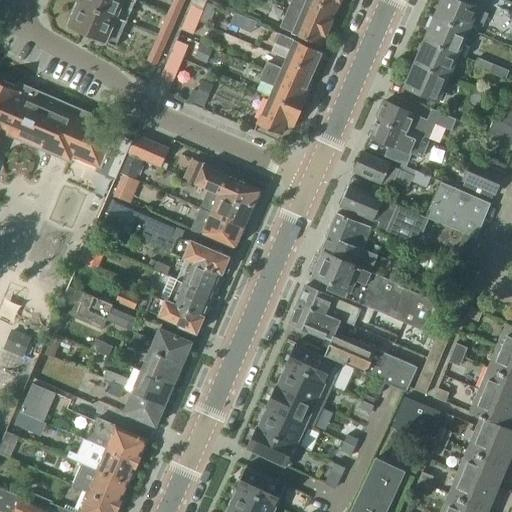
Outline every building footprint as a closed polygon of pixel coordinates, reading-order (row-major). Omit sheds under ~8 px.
[(126,0),(81,0),(80,3),(77,2),(75,4),(125,26),(135,4),(126,0)] [(185,0),(173,0),(166,17),(176,22),(185,0)] [(335,12),(308,0),(291,0),(287,11),(327,29),(335,12)] [(308,0),(335,12),(340,0),(308,0)] [(478,8),(458,0),(440,0),(433,17),(468,32),(478,8)] [(115,49),(125,26),(75,4),(66,27),(115,49)] [(186,16),(199,22),(204,10),(191,5),(186,16)] [(287,11),(279,27),(320,46),(327,29),(287,11)] [(199,22),(186,16),(181,30),(193,35),(199,22)] [(166,17),(161,29),(171,33),(176,22),(166,17)] [(468,32),(433,17),(424,39),(458,54),(468,32)] [(161,29),(156,40),(166,44),(171,33),(161,29)] [(275,43),(291,50),(287,60),(314,72),(323,53),(279,34),(275,43)] [(458,54),(424,39),(413,63),(448,78),(458,54)] [(166,44),(156,40),(151,51),(161,56),(166,44)] [(189,46),(177,41),(172,54),(184,59),(189,46)] [(161,56),(151,51),(146,62),(156,67),(161,56)] [(164,77),(176,81),(184,59),(172,54),(164,77)] [(478,58),(474,67),(490,73),(493,65),(478,58)] [(282,70),(267,64),(263,72),(309,92),(310,91),(307,89),(314,72),(287,60),(282,70)] [(403,86),(438,101),(448,78),(413,63),(403,86)] [(509,71),(493,65),(490,73),(506,80),(509,71)] [(258,80),(275,87),(271,96),(302,110),(309,92),(263,72),(258,80)] [(0,142),(4,132),(70,160),(73,155),(99,166),(97,171),(116,179),(131,143),(85,124),(88,117),(19,87),(18,90),(2,82),(0,85),(0,84),(0,142)] [(302,110),(271,96),(258,126),(281,136),(285,126),(293,129),(302,110)] [(427,120),(385,102),(377,119),(429,141),(436,124),(451,130),(455,120),(431,110),(427,120)] [(511,144),(511,104),(509,103),(501,122),(493,118),(487,133),(511,144)] [(409,153),(409,151),(429,160),(435,145),(429,142),(429,141),(377,119),(370,136),(409,153)] [(169,149),(136,135),(128,154),(161,168),(169,149)] [(411,182),(426,188),(431,178),(416,171),(413,177),(363,154),(355,171),(381,183),(382,182),(393,187),(394,183),(408,189),(411,182)] [(486,156),(483,163),(483,164),(504,174),(507,166),(498,163),(499,161),(486,156)] [(462,181),(465,183),(462,191),(491,203),(504,174),(483,164),(483,163),(472,158),(462,181)] [(120,173),(138,180),(143,166),(125,159),(120,173)] [(208,189),(219,194),(252,207),(260,189),(192,160),(184,179),(208,189)] [(113,196),(130,203),(139,182),(122,175),(113,196)] [(442,182),(427,218),(429,219),(476,239),(478,235),(491,203),(462,191),(442,182)] [(376,230),(417,248),(429,219),(427,218),(383,199),(351,186),(342,207),(374,220),(379,222),(376,230)] [(219,194),(208,189),(200,209),(243,227),(252,207),(219,194)] [(141,239),(171,252),(190,260),(222,274),(229,258),(182,238),(184,232),(112,200),(107,213),(122,219),(117,230),(129,235),(137,218),(148,223),(141,239)] [(200,209),(191,230),(202,235),(234,249),(243,227),(200,209)] [(336,214),(328,234),(367,250),(375,231),(372,230),(336,214)] [(328,234),(321,251),(325,252),(359,267),(369,271),(376,254),(367,250),(328,234)] [(90,249),(83,265),(97,271),(103,255),(90,249)] [(325,252),(315,275),(348,290),(345,298),(367,307),(381,313),(385,315),(430,334),(444,303),(399,284),(369,271),(359,267),(325,252)] [(222,274),(190,260),(180,281),(213,295),(222,274)] [(154,269),(167,275),(170,268),(157,262),(154,269)] [(210,309),(208,306),(213,295),(180,281),(169,276),(160,297),(204,315),(204,313),(208,313),(210,309)] [(306,285),(299,302),(345,322),(354,326),(361,309),(306,285)] [(62,313),(103,330),(107,320),(132,331),(138,316),(72,288),(62,313)] [(114,302),(134,311),(139,297),(120,289),(114,302)] [(203,324),(201,321),(204,315),(171,302),(160,297),(153,294),(146,309),(178,324),(178,326),(195,334),(197,331),(201,329),(203,324)] [(450,301),(446,311),(457,315),(461,305),(450,301)] [(299,302),(290,323),(299,327),(303,329),(323,337),(331,340),(325,354),(344,363),(408,391),(409,388),(414,390),(418,380),(422,370),(417,368),(377,350),(377,349),(340,333),(345,322),(299,302)] [(367,307),(362,320),(375,325),(381,313),(367,307)] [(467,318),(478,322),(481,314),(470,309),(467,318)] [(446,311),(442,321),(453,325),(457,315),(446,311)] [(442,321),(438,331),(449,335),(453,325),(442,321)] [(439,511),(486,511),(511,452),(511,429),(509,428),(511,422),(511,326),(505,323),(468,412),(481,418),(476,430),(474,429),(439,511)] [(136,333),(132,342),(183,363),(191,343),(159,329),(154,340),(136,333)] [(435,337),(434,341),(445,345),(449,335),(438,331),(435,337)] [(23,353),(28,337),(11,332),(6,348),(23,353)] [(54,335),(45,356),(54,359),(54,358),(58,350),(63,338),(54,335)] [(92,349),(109,356),(113,347),(96,340),(92,349)] [(434,341),(430,350),(440,355),(445,345),(434,341)] [(132,342),(141,347),(137,357),(145,360),(141,370),(173,384),(183,363),(132,342)] [(295,343),(285,365),(287,366),(333,387),(344,363),(325,354),(324,356),(295,343)] [(464,357),(467,348),(456,344),(452,353),(464,357)] [(427,357),(426,360),(436,365),(440,355),(430,350),(427,357)] [(460,367),(464,357),(452,353),(449,362),(460,367)] [(426,360),(422,370),(432,374),(436,365),(426,360)] [(287,366),(278,386),(320,406),(323,407),(333,387),(287,366)] [(107,370),(103,379),(114,384),(124,388),(125,387),(132,390),(132,391),(164,405),(173,384),(141,370),(135,382),(107,370)] [(422,370),(418,380),(428,384),(432,374),(422,370)] [(384,384),(377,380),(372,391),(379,395),(384,384)] [(418,380),(414,390),(424,394),(428,384),(418,380)] [(27,395),(51,405),(56,393),(33,383),(27,395)] [(114,384),(110,393),(120,398),(124,388),(114,384)] [(276,385),(266,406),(268,407),(309,426),(313,428),(323,407),(320,406),(278,386),(276,385)] [(434,398),(445,402),(449,393),(438,388),(434,398)] [(132,391),(122,412),(154,426),(164,405),(132,391)] [(404,397),(391,426),(427,441),(439,412),(404,397)] [(374,406),(363,401),(360,408),(370,413),(374,406)] [(268,407),(259,427),(300,447),(309,426),(268,407)] [(97,419),(87,441),(138,463),(147,441),(114,427),(97,419)] [(257,426),(246,448),(290,468),(300,447),(259,427),(257,426)] [(452,433),(441,428),(436,440),(447,444),(452,433)] [(7,431),(0,447),(0,455),(10,459),(19,436),(7,431)] [(347,435),(344,442),(355,447),(358,440),(347,435)] [(70,451),(66,458),(81,465),(95,471),(128,485),(138,463),(87,441),(84,440),(77,455),(70,451)] [(442,456),(447,444),(436,440),(431,452),(442,456)] [(344,442),(341,449),(351,454),(355,447),(344,442)] [(376,459),(351,511),(385,511),(404,472),(376,459)] [(345,468),(334,463),(331,470),(342,475),(345,468)] [(81,465),(71,486),(78,489),(86,492),(86,493),(119,507),(128,485),(95,471),(81,465)] [(245,466),(234,489),(237,490),(278,509),(289,486),(245,466)] [(430,486),(433,476),(422,472),(418,482),(430,486)] [(415,491),(426,496),(430,486),(418,482),(415,491)] [(20,498),(0,489),(0,511),(52,511),(25,500),(20,498)] [(237,490),(227,510),(231,511),(277,511),(278,509),(237,490)] [(29,491),(25,500),(52,511),(116,511),(119,507),(86,493),(78,510),(66,505),(64,509),(53,504),(54,502),(29,491)]
